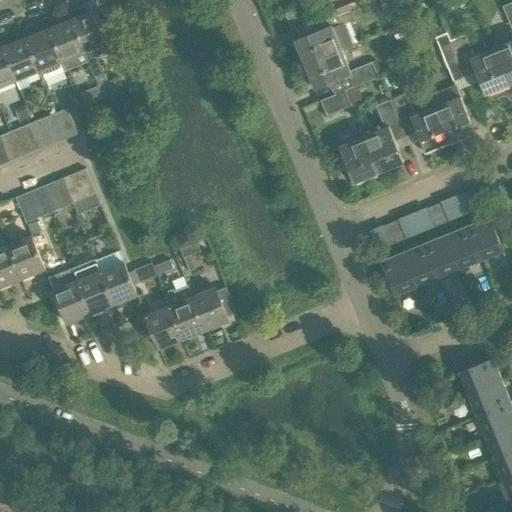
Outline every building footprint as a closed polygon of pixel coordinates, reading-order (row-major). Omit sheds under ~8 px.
[(511,1),(503,5),(511,28),(511,29),(490,38),(494,48),(496,47),(511,83),(511,82),(511,1)] [(291,27),(316,17),(310,2),(284,12),(291,27)] [(306,64),(342,49),(355,44),(347,23),(355,20),(349,4),(322,15),(327,26),(296,39),(306,64)] [(89,62),(98,85),(108,81),(98,58),(111,53),(94,10),(72,19),(89,62)] [(89,62),(72,19),(48,28),(65,71),(89,62)] [(65,71),(48,28),(26,37),(39,70),(43,80),(65,71)] [(453,82),(465,77),(451,40),(447,32),(435,37),(453,82)] [(474,56),(465,34),(451,40),(465,77),(475,73),(484,94),(511,83),(496,47),(494,48),(474,56)] [(30,82),(27,75),(39,70),(26,37),(2,47),(15,80),(16,80),(20,90),(29,86),(30,82)] [(0,86),(15,80),(2,47),(0,47),(0,86)] [(350,70),(342,49),(306,64),(316,88),(347,75),(352,87),(358,85),(379,77),(372,61),(350,70)] [(102,94),(117,87),(114,78),(108,81),(98,85),(102,94)] [(84,101),(102,94),(98,85),(80,92),(84,101)] [(346,91),(350,101),(362,96),(358,85),(352,87),(346,90),(346,91)] [(475,132),(460,97),(455,85),(432,94),(437,106),(452,141),(475,132)] [(326,116),(352,106),(350,101),(346,91),(346,90),(345,90),(320,100),(326,116)] [(414,115),(405,93),(391,99),(406,135),(417,131),(426,152),(452,141),(437,106),(414,115)] [(379,171),(404,161),(396,139),(406,135),(391,99),(376,105),(385,127),(364,136),(379,171)] [(26,106),(16,109),(21,121),(30,117),(26,106)] [(67,138),(76,134),(66,108),(57,112),(67,138)] [(55,142),(67,138),(57,112),(45,117),(55,142)] [(44,147),(55,142),(45,117),(34,121),(44,147)] [(29,153),(39,148),(29,123),(19,128),(29,153)] [(18,157),(29,153),(19,128),(8,132),(18,157)] [(0,142),(8,162),(18,157),(8,132),(0,135),(0,142)] [(354,182),(379,171),(364,136),(339,146),(354,182)] [(85,199),(95,194),(85,169),(75,173),(85,199)] [(74,203),(85,199),(75,173),(64,178),(74,203)] [(62,208),(74,203),(64,178),(53,182),(62,208)] [(52,212),(62,208),(53,182),(41,187),(52,212)] [(477,210),(485,206),(477,188),(469,191),(477,210)] [(36,219),(47,214),(36,189),(26,193),(36,219)] [(25,223),(36,219),(26,193),(15,197),(25,223)] [(431,218),(445,212),(441,203),(427,208),(431,218)] [(435,227),(449,222),(445,212),(431,218),(435,227)] [(480,260),(502,251),(489,218),(467,227),(480,260)] [(389,235),(403,229),(399,220),(385,226),(389,235)] [(29,225),(33,234),(42,230),(38,221),(29,225)] [(459,268),(480,260),(467,227),(446,235),(459,268)] [(392,244),(406,239),(403,229),(389,235),(392,244)] [(438,277),(459,268),(446,235),(424,244),(438,277)] [(21,278),(44,269),(31,236),(8,245),(21,278)] [(190,255),(200,251),(197,243),(180,249),(183,258),(190,255)] [(416,286),(438,277),(424,244),(403,253),(416,286)] [(0,287),(21,278),(8,245),(0,248),(0,287)] [(119,251),(96,260),(100,271),(113,304),(136,295),(119,251)] [(394,295),(416,286),(403,253),(381,262),(394,295)] [(190,255),(183,258),(188,271),(195,269),(190,255)] [(96,260),(95,259),(72,269),(77,280),(76,280),(90,313),(113,304),(100,271),(96,260)] [(156,276),(172,269),(169,260),(152,267),(156,276)] [(152,267),(151,263),(134,270),(139,283),(156,276),(152,267)] [(66,323),(67,322),(90,313),(76,280),(53,290),(66,323)] [(192,297),(188,286),(175,291),(174,289),(169,291),(169,293),(167,294),(166,298),(170,306),(168,307),(182,339),(205,330),(192,297)] [(236,312),(226,287),(216,291),(215,287),(192,297),(205,330),(230,319),(228,315),(236,312)] [(158,349),(182,339),(168,307),(145,316),(158,349)] [(435,310),(429,313),(434,324),(440,321),(435,310)] [(469,394),(502,381),(493,359),(460,372),(469,394)] [(477,415),(511,402),(502,381),(469,394),(477,415)] [(486,437),(511,426),(511,404),(511,402),(477,415),(486,437)] [(495,458),(511,450),(511,426),(486,437),(495,458)] [(504,479),(511,475),(511,450),(495,458),(504,479)]
